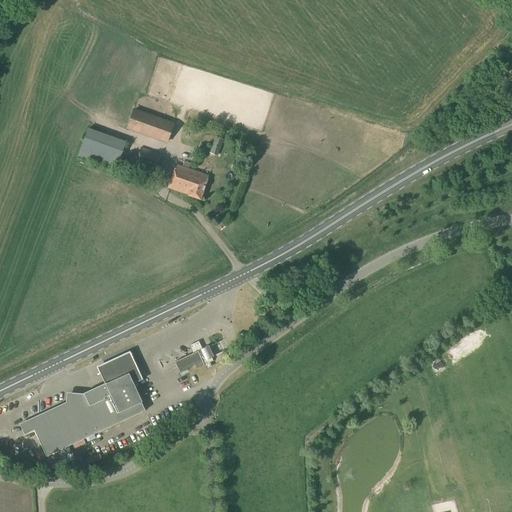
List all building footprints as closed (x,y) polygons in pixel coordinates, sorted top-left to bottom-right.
[(175,125),(134,110),(126,131),(167,146),(175,125)] [(82,132),(79,154),(107,158),(107,152),(120,154),(124,133),(102,130),(101,134),(82,132)] [(217,156),(223,141),(215,138),(209,153),(217,156)] [(156,171),(161,155),(140,148),(135,163),(156,171)] [(200,200),(208,176),(176,165),(168,188),(188,195),(188,196),(200,200)] [(193,354),(175,363),(179,372),(195,365),(197,369),(203,366),(203,364),(213,359),(211,355),(207,347),(202,350),(198,342),(189,346),(190,347),(193,354)] [(98,369),(105,385),(128,374),(134,386),(143,382),(130,354),(98,369)] [(134,386),(128,374),(105,385),(106,386),(85,395),(85,394),(71,393),(71,394),(70,403),(66,403),(25,422),(24,435),(34,431),(46,457),(145,411),(141,403),(142,403),(134,386)]
